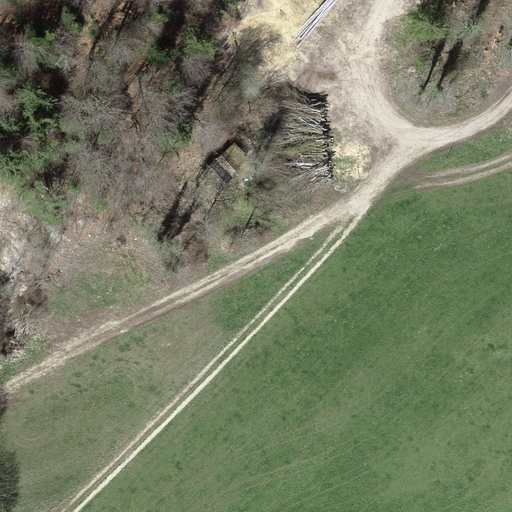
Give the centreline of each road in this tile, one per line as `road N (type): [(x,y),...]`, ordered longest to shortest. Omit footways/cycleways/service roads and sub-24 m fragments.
road 1 (track): [(378,187),(72,511)]
road 2 (track): [(378,187),(0,390)]
road 3 (track): [(511,93),(457,131),(429,133),(395,117),(367,70),(368,42),(385,0)]
road 4 (track): [(511,158),(378,187),(416,130)]
